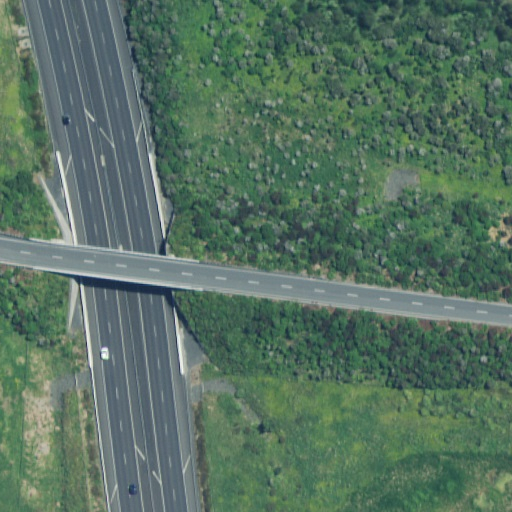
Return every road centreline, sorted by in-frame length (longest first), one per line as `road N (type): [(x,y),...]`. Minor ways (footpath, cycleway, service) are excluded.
road 1 (motorway): [(131,511),(74,126),(46,0)]
road 2 (motorway): [(93,0),(135,218),(176,511)]
road 3 (unclassified): [(180,272),(511,314)]
road 4 (unclassified): [(180,272),(57,256)]
